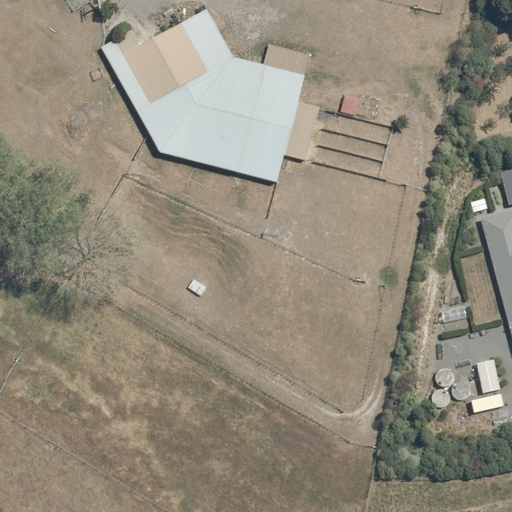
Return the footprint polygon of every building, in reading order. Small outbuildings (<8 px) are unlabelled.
[(268,180),(274,182),(281,155),(305,161),(319,108),(295,102),(306,55),(267,45),(262,65),(230,57),(204,9),(136,46),(127,30),(99,46),(157,152),(268,180)] [(360,99),(342,94),(337,111),(354,116),(360,99)] [(511,202),(511,167),(498,171),(507,204),(511,202)] [(511,210),(476,220),(511,351),(511,210)] [(498,390),(493,359),(474,362),(479,393),(498,390)]
